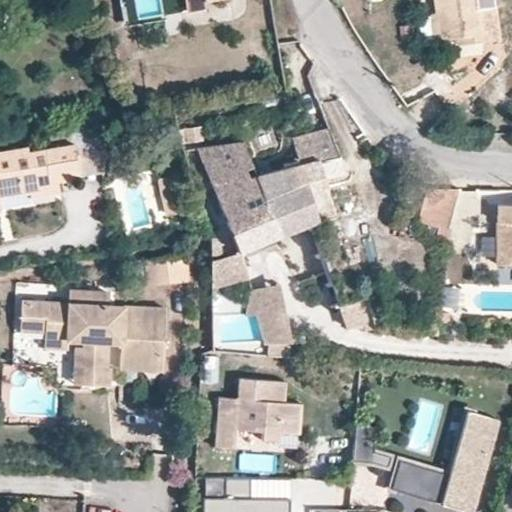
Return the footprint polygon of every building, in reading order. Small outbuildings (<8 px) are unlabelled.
[(494,0),(433,0),(439,41),(456,39),(465,38),(466,45),(481,43),(477,14),(496,11),(494,0)] [(456,39),(457,46),(466,45),(465,38),(456,39)] [(198,126),(185,128),(186,142),(199,140),(198,126)] [(43,133),(46,148),(72,143),(69,129),(43,133)] [(260,150),(277,147),(273,129),(257,132),(260,150)] [(340,158),(330,132),(293,144),(298,164),(320,161),(340,158)] [(196,148),(236,249),(277,233),(248,171),(243,141),(196,148)] [(0,197),(27,193),(28,197),(56,192),(55,181),(78,177),(72,143),(46,148),(25,151),(24,146),(0,150),(0,197)] [(299,182),(303,181),(324,178),(320,161),(298,164),(294,165),(299,182)] [(248,171),(277,233),(315,219),(303,181),(299,182),(294,165),(248,171)] [(449,189),(425,188),(418,213),(449,214),(449,189)] [(500,269),(511,269),(511,208),(500,208),(500,269)] [(449,229),(449,214),(418,213),(417,228),(449,229)] [(297,271),(316,263),(307,237),(288,245),(297,271)] [(495,259),(496,240),(482,239),(482,259),(495,259)] [(242,257),(211,266),(218,292),(249,283),(242,257)] [(145,262),(146,288),(190,286),(189,259),(145,262)] [(279,285),(252,291),(247,316),(258,316),(264,347),(292,341),(279,285)] [(106,343),(107,301),(107,290),(90,290),(90,295),(67,294),(67,300),(21,299),(19,330),(46,330),(45,339),(68,340),(69,330),(85,331),(85,346),(78,346),(77,367),(84,367),(83,384),(109,386),(110,367),(105,367),(106,343)] [(118,343),(120,302),(107,301),(106,343),(118,343)] [(159,368),(162,304),(120,302),(118,343),(117,366),(159,368)] [(68,347),(68,340),(45,339),(45,346),(68,347)] [(256,429),(257,426),(264,426),(264,439),(279,440),(280,432),(299,433),(302,403),(277,401),(280,381),(238,378),(235,399),(218,397),(215,447),(235,449),(237,428),(256,429)] [(496,420),(466,411),(447,473),(398,459),(390,487),(469,510),(496,420)] [(376,426),(354,424),(352,458),(388,461),(389,452),(374,451),(376,426)] [(250,476),(224,475),(224,496),(202,496),(201,511),(289,511),(290,494),(250,494),(250,476)]
